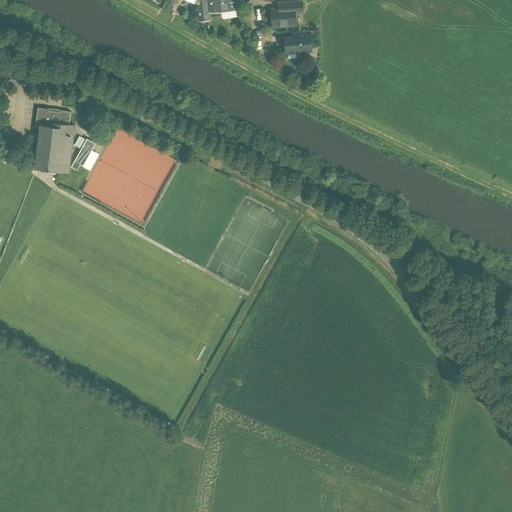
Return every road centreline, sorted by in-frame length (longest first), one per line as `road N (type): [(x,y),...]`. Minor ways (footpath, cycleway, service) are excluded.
road 1 (unclassified): [(511,427),(405,280),(350,227),(138,111),(64,80)]
road 2 (track): [(389,262),(417,229),(511,272)]
